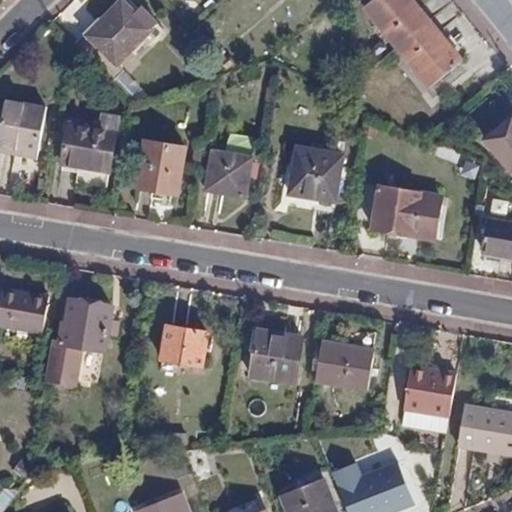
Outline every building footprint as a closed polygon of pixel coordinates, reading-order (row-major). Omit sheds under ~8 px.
[(120,0),(77,44),(82,49),(113,80),(120,71),(115,66),(140,41),(151,31),(134,13),(121,0),(120,0)] [(412,0),(373,0),(364,8),(396,48),(429,21),(412,0)] [(164,30),(140,6),(134,13),(151,31),(140,41),(147,47),(164,30)] [(430,88),(462,61),(429,21),(396,48),(430,88)] [(132,74),(142,83),(152,73),(142,64),(132,74)] [(46,107),(7,101),(0,134),(0,145),(23,149),(22,157),(37,159),(46,107)] [(511,172),(511,115),(485,140),(511,173),(511,172)] [(63,164),(109,172),(115,132),(71,124),(63,164)] [(137,188),(179,195),(187,149),(145,142),(137,188)] [(0,152),(22,157),(23,149),(0,145),(0,152)] [(280,206),(332,215),(343,156),(297,148),(293,174),(285,172),(280,206)] [(206,192),(246,198),(253,159),(213,152),(206,192)] [(475,179),(480,163),(464,159),(460,175),(475,179)] [(379,187),(373,229),(415,236),(435,239),(441,196),(379,187)] [(482,254),(511,258),(511,223),(487,220),(482,254)] [(0,300),(0,326),(42,334),(49,296),(2,287),(0,300)] [(83,346),(105,350),(113,308),(71,300),(66,324),(63,323),(60,342),(53,341),(46,378),(51,379),(55,385),(64,387),(70,383),(76,384),(83,346)] [(208,333),(167,326),(161,359),(182,363),(203,367),(208,333)] [(251,376),(296,383),(303,337),(258,329),(251,376)] [(366,391),(373,348),(322,339),(314,383),(366,391)] [(180,373),(182,363),(161,359),(159,369),(180,373)] [(404,410),(449,417),(456,373),(411,366),(404,410)] [(10,376),(8,387),(26,390),(27,378),(10,376)] [(456,448),(511,456),(511,412),(463,405),(456,448)] [(23,478),(33,467),(26,461),(15,472),(23,478)] [(357,463),(334,475),(349,511),(395,511),(416,504),(407,487),(399,464),(363,474),(357,463)] [(282,497),(288,511),(338,511),(325,479),(282,497)] [(2,492),(0,494),(0,511),(2,511),(19,491),(2,492)] [(190,511),(183,493),(138,511),(190,511)]
